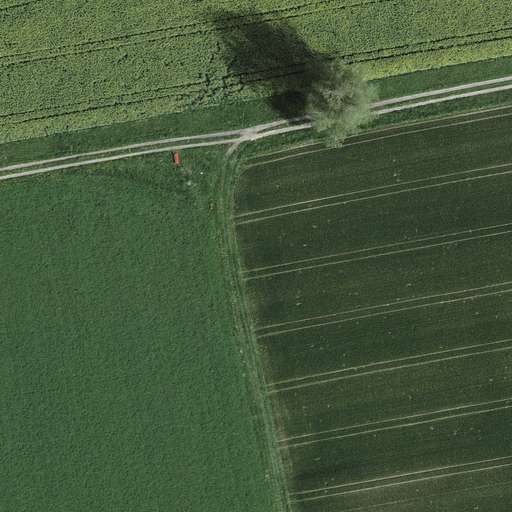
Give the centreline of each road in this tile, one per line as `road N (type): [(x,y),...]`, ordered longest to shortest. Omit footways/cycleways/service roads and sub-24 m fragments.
road 1 (track): [(511,83),(0,175)]
road 2 (track): [(275,126),(226,189),(275,511)]
